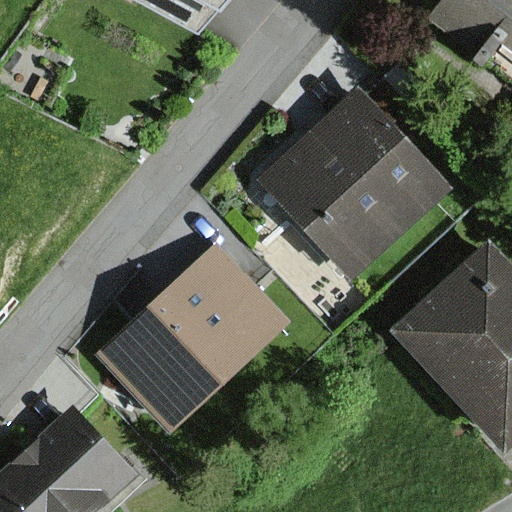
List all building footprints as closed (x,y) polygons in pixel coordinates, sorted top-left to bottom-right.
[(232,0),(147,0),(204,31),(232,0)] [(511,0),(442,0),(430,16),(477,53),(470,62),(481,70),(488,61),(511,79),(511,0)] [(455,189),(361,86),(258,179),(352,282),(455,189)] [(511,449),(511,263),(490,239),(390,331),(480,428),(505,456),(511,449)] [(293,324),(218,242),(95,354),(110,370),(102,386),(140,403),(170,436),(293,324)] [(71,408),(0,477),(0,511),(99,511),(137,476),(71,408)]
